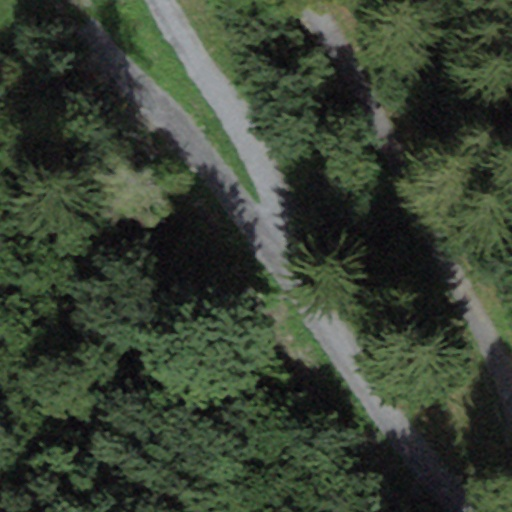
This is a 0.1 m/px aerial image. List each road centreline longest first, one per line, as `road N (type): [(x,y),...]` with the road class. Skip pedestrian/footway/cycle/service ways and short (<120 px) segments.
road 1 (track): [(446,511),(392,445),(302,301),(244,150),(155,0)]
road 2 (track): [(511,432),(309,0)]
